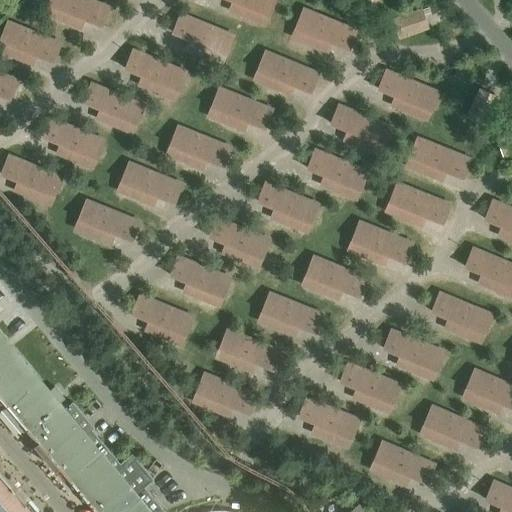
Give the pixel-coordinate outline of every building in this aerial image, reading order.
[(101,24),(108,6),(92,0),(50,0),(49,3),(101,24)] [(235,0),(269,13),(274,0),(235,0)] [(430,29),(425,15),(423,8),(392,19),(400,40),(430,29)] [(349,48),(356,30),(303,10),(296,27),(349,48)] [(226,53),(233,35),(180,14),(173,32),(226,53)] [(53,61),(60,43),(7,22),(0,40),(53,61)] [(178,90),(185,72),(132,52),(125,69),(178,90)] [(310,91),(317,73),(265,52),(258,70),(310,91)] [(431,109),(438,92),(386,71),(379,89),(431,109)] [(0,94),(9,98),(16,80),(0,73),(0,94)] [(136,123),(143,105),(91,84),(84,102),(136,123)] [(501,98),(487,91),(481,88),(467,117),(487,127),(501,98)] [(264,127),(271,110),(219,89),(212,107),(264,127)] [(384,144),(391,127),(338,106),(331,124),(384,144)] [(96,157),(103,139),(51,119),(44,137),(96,157)] [(222,165),(229,148),(177,127),(170,145),(222,165)] [(511,134),(497,140),(504,160),(511,157),(511,134)] [(462,178),(469,160),(417,139),(410,157),(462,178)] [(360,189),(367,171),(315,151),(308,169),(360,189)] [(53,196),(60,178),(8,157),(1,175),(53,196)] [(173,202),(180,184),(128,163),(121,181),(173,202)] [(311,222),(318,204),(265,183),(258,201),(311,222)] [(442,222),(449,205),(397,184),(390,202),(442,222)] [(132,239),(139,221),(86,201),(79,218),(132,239)] [(511,230),(511,209),(493,201),(485,219),(511,230)] [(261,257),(268,239),(216,218),(209,236),(261,257)] [(405,261),(412,243),(359,223),(352,240),(405,261)] [(511,286),(511,265),(473,249),(465,266),(511,286)] [(223,295),(230,277),(177,257),(170,274),(223,295)] [(359,296),(366,278),(313,257),(306,275),(359,296)] [(315,332),(322,314),(270,293),(263,311),(315,332)] [(484,333),(491,316),(439,293),(432,311),(484,333)] [(185,334),(192,316),(139,296),(132,313),(185,334)] [(272,369),(279,351),(227,330),(220,348),(272,369)] [(0,395),(8,405),(18,417),(28,429),(29,429),(70,478),(69,478),(91,504),(92,503),(100,511),(229,511),(222,511),(208,511),(207,511),(165,511),(144,487),(154,479),(132,454),(120,464),(91,430),(94,427),(73,402),(65,408),(0,331),(0,395)] [(436,371),(443,354),(391,331),(384,349),(436,371)] [(392,404),(400,386),(348,364),(341,381),(392,404)] [(511,407),(511,386),(474,370),(467,388),(511,407)] [(249,413),(256,395),(203,374),(196,392),(249,413)] [(351,437),(358,420),(306,399),(299,417),(351,437)] [(476,447),(484,430),(432,407),(424,425),(476,447)] [(426,482),(434,465),(382,442),(374,460),(426,482)] [(0,511),(33,511),(0,472),(0,511)] [(511,510),(511,489),(494,482),(486,499),(511,510)]
